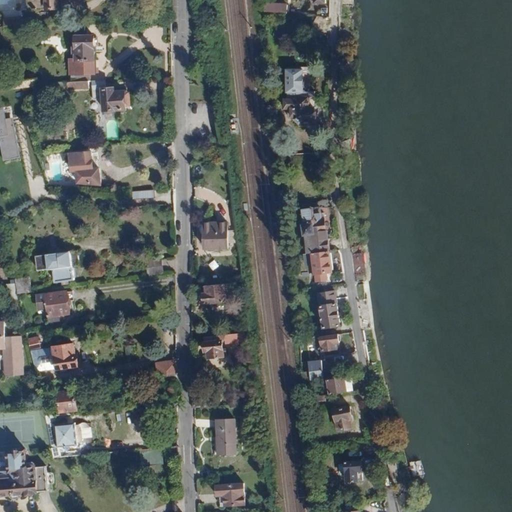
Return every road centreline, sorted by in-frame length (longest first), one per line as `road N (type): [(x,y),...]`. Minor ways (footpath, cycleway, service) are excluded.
road 1 (residential): [(394,511),(362,362),(332,140),(332,0)]
road 2 (residential): [(175,0),(191,511)]
